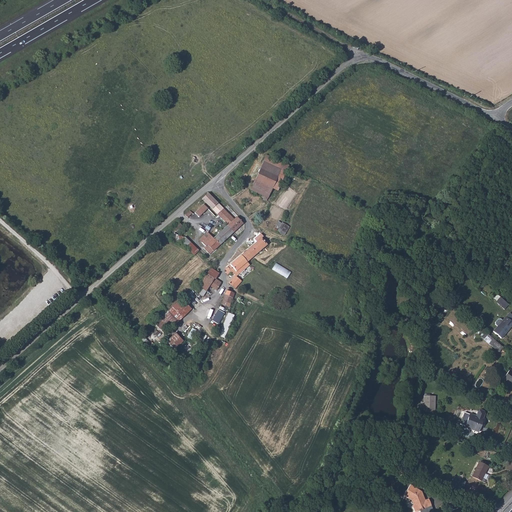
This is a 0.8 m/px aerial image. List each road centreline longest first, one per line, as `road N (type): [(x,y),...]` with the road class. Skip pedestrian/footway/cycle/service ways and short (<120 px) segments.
road 1 (unclassified): [(0,369),(213,181)]
road 2 (unclassified): [(213,181),(356,59)]
road 3 (unclassified): [(356,59),(371,58),(494,118)]
road 4 (track): [(94,286),(163,335),(210,300)]
road 5 (unclassified): [(213,181),(248,225),(210,300)]
